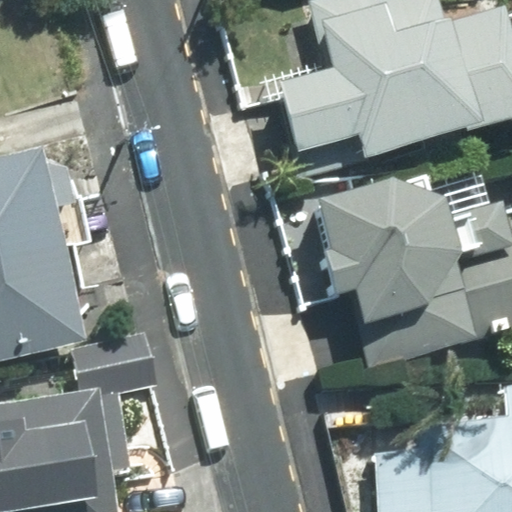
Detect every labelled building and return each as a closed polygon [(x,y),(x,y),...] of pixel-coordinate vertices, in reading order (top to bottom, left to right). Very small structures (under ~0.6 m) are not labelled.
[(316,168),(510,112),(477,0),(430,0),(280,44),(316,168)] [(0,354),(69,337),(23,154),(0,159),(0,354)] [(374,371),(511,334),(511,174),(509,164),(331,212),(374,371)] [(131,361),(0,398),(0,511),(69,511),(167,484),(131,361)] [(390,511),(511,511),(511,395),(384,403),(390,511)]
